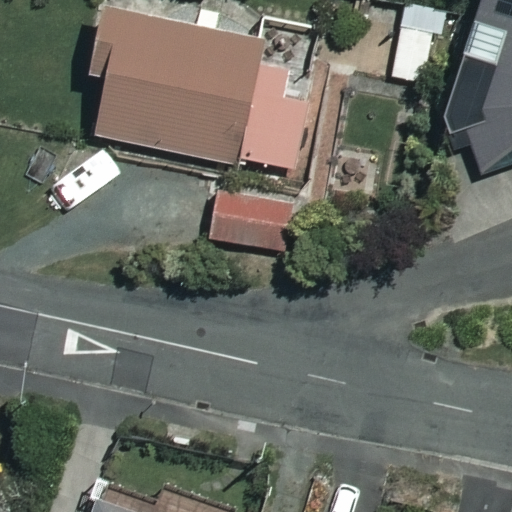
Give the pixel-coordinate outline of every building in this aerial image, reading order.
[(511,0),(458,0),(456,9),(474,14),(463,52),(478,57),(456,136),(472,177),(511,160),(511,0)] [(441,11),(407,5),(394,79),(428,85),(441,11)] [(267,46),(107,12),(91,87),(118,93),(109,137),(299,177),(330,29),(273,17),(267,46)] [(306,208),(231,191),(220,238),(295,255),(306,208)] [(164,511),(79,482),(67,511),(164,511)]
